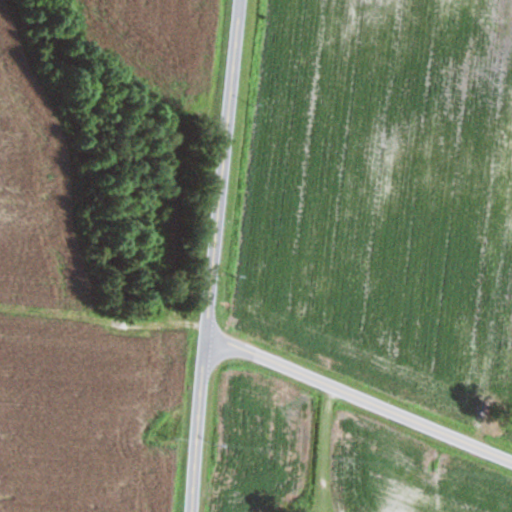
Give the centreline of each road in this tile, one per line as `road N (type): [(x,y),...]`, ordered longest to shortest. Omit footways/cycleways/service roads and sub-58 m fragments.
road 1 (residential): [(198,511),(207,334),(242,0)]
road 2 (residential): [(511,461),(207,334)]
